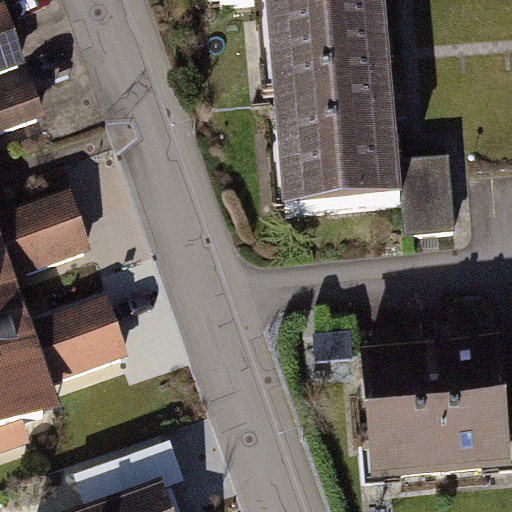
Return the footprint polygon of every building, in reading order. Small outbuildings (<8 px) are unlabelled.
[(276,29),(336,26),(334,0),(221,0),(223,31),(276,29)] [(0,76),(21,69),(1,13),(0,13),(0,76)] [(406,176),(399,22),(336,26),(276,29),(286,232),(409,226),(410,252),(460,250),(456,174),(406,176)] [(0,135),(41,121),(31,93),(0,103),(0,135)] [(87,256),(67,200),(9,220),(29,277),(87,256)] [(0,315),(18,309),(0,258),(0,315)] [(124,362),(104,306),(46,326),(66,383),(124,362)] [(0,375),(37,362),(18,309),(0,315),(0,375)] [(437,362),(448,492),(511,486),(511,393),(510,364),(509,357),(437,362)] [(0,438),(57,418),(37,362),(0,375),(0,438)] [(437,362),(368,368),(378,497),(448,492),(437,362)] [(174,511),(170,498),(192,491),(184,465),(88,494),(93,511),(174,511)]
